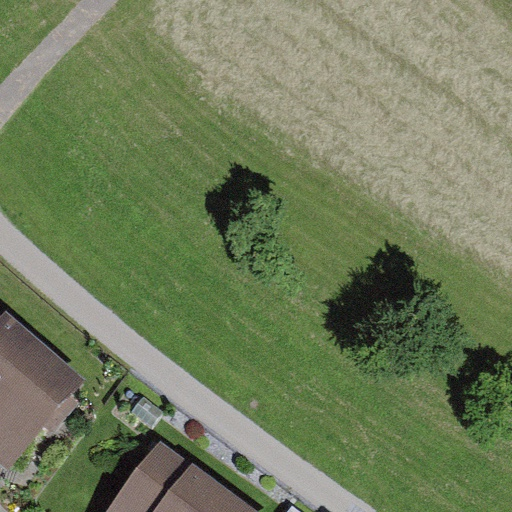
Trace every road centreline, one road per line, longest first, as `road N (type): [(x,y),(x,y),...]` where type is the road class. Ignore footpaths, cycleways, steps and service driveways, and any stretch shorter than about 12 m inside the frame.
road 1 (track): [(351,511),(136,357),(0,242)]
road 2 (track): [(0,107),(108,0)]
